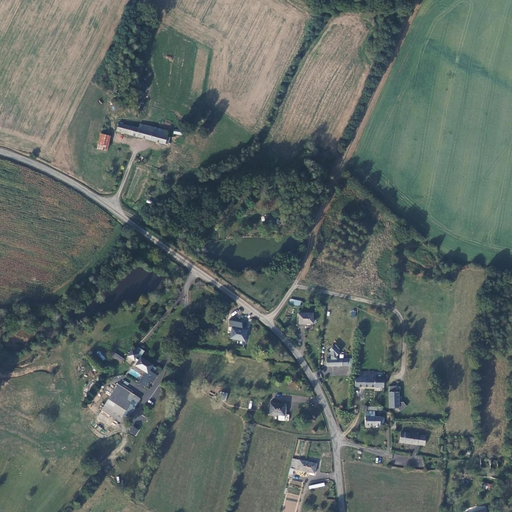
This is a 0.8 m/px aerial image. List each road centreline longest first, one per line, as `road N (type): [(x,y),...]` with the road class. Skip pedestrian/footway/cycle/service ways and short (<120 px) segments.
road 1 (unclassified): [(0,151),(69,180),(286,342),(330,422),(342,511)]
road 2 (track): [(292,288),(418,0)]
